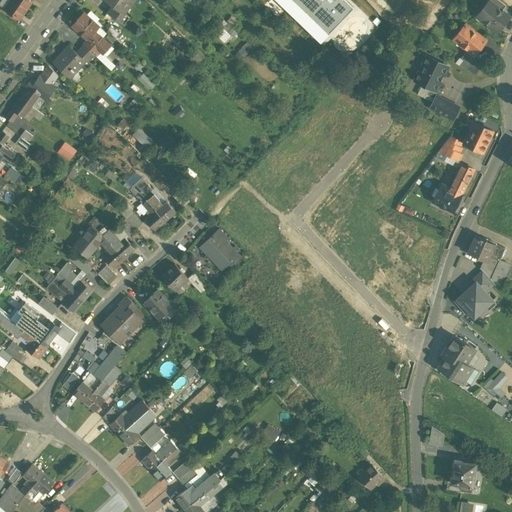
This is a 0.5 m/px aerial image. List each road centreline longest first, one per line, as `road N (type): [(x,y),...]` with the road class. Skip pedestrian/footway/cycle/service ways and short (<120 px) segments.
road 1 (residential): [(383,119),(293,218),(412,341)]
road 2 (residential): [(30,421),(95,314),(198,216)]
road 3 (residential): [(426,351),(450,252),(509,127)]
road 4 (residential): [(419,511),(415,397),(426,351)]
road 5 (residential): [(140,511),(101,461),(30,421)]
